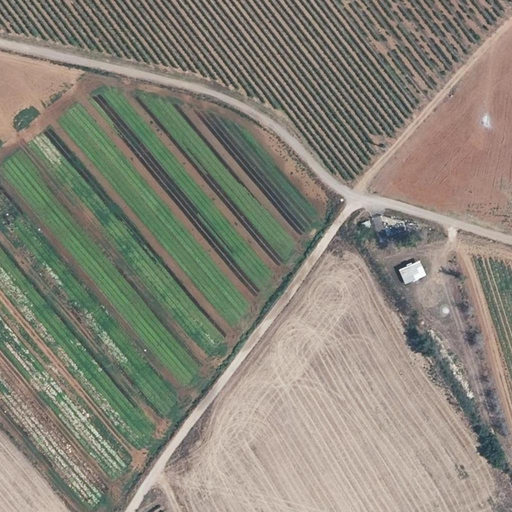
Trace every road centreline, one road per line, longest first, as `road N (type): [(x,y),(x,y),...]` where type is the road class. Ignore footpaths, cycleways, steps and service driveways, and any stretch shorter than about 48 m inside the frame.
road 1 (unclassified): [(358,199),(233,99),(0,41)]
road 2 (unclassified): [(358,199),(130,511)]
road 3 (unclassified): [(511,241),(358,199)]
